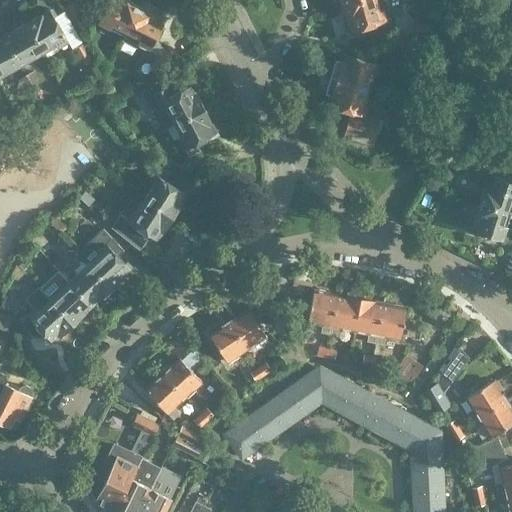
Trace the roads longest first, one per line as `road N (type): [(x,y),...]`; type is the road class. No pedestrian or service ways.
road 1 (residential): [(42,454),(96,373),(152,318),(247,254)]
road 2 (residential): [(400,256),(283,152)]
road 3 (residential): [(247,254),(337,246),(400,256)]
